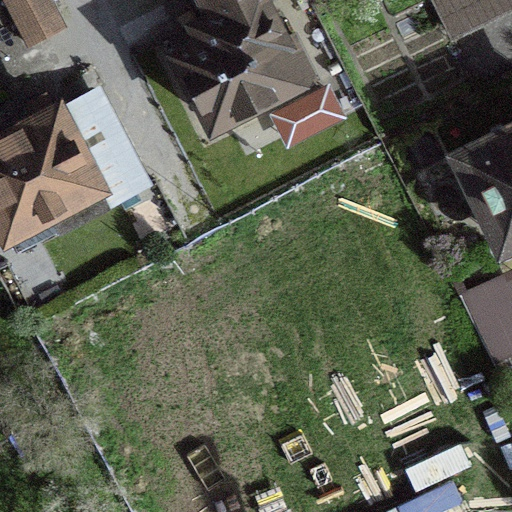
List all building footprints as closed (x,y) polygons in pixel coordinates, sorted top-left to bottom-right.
[(21,36),(54,18),(44,0),(7,0),(3,3),(21,36)] [(198,0),(209,20),(193,28),(201,43),(174,57),(210,128),(310,76),(291,38),(281,43),(258,0),(198,0)] [(511,0),(430,0),(448,37),(511,5),(511,0)] [(104,207),(94,188),(54,112),(50,114),(43,100),(22,111),(29,125),(0,140),(0,236),(47,212),(58,232),(104,207)] [(511,128),(456,156),(500,245),(511,239),(511,128)] [(467,294),(499,361),(511,355),(511,319),(493,281),(467,294)]
